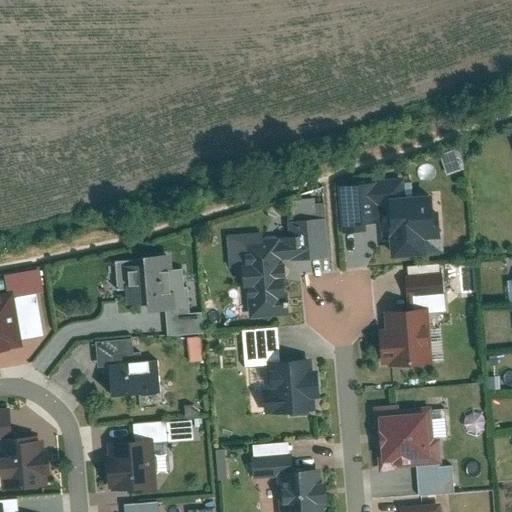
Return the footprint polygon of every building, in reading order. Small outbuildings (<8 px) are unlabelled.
[(392,257),(427,255),(426,237),(441,236),(441,222),(435,223),(433,193),(404,195),(403,179),(342,183),(345,231),(367,229),(366,222),(382,221),(381,207),(388,207),(392,257)] [(291,261),(331,257),(327,216),(289,219),(291,237),(281,238),(281,236),(265,237),(264,230),(229,233),(232,266),(242,266),(244,285),(248,285),(251,317),(293,313),(288,258),(291,258),(291,261)] [(142,256),(116,258),(118,289),(127,289),(128,303),(147,302),(147,311),(168,310),(169,333),(203,331),(202,313),(190,314),(188,287),(185,287),(184,267),(175,268),(174,252),(142,254),(142,256)] [(365,271),(352,272),(354,307),(367,307),(365,271)] [(0,348),(23,345),(22,338),(45,334),(38,292),(16,296),(15,290),(0,292),(0,348)] [(383,365),(433,362),(430,312),(448,311),(446,290),(410,293),(411,307),(385,309),(386,331),(381,331),(383,365)] [(314,397),(322,397),(320,368),(315,368),(314,357),(282,359),(279,324),(242,327),(245,367),(269,365),(270,388),(266,388),(267,412),(315,408),(314,397)] [(199,359),(200,337),(188,336),(186,358),(199,359)] [(111,394),(162,389),(160,358),(135,360),(133,337),(97,340),(100,365),(109,365),(111,394)] [(383,468),(445,463),(442,436),(436,436),(433,403),(378,408),(383,468)] [(12,437),(10,406),(0,406),(0,442),(2,442),(5,486),(46,483),(45,473),(52,473),(49,436),(28,438),(28,435),(12,437)] [(135,494),(158,492),(154,437),(106,441),(110,490),(134,489),(135,494)] [(283,511),(326,511),(325,503),(329,503),(327,481),(322,482),(321,469),(294,471),(291,441),(255,444),(257,476),(280,474),(283,511)] [(21,511),(20,497),(0,498),(0,511),(21,511)] [(159,511),(159,502),(127,505),(127,511),(159,511)]
